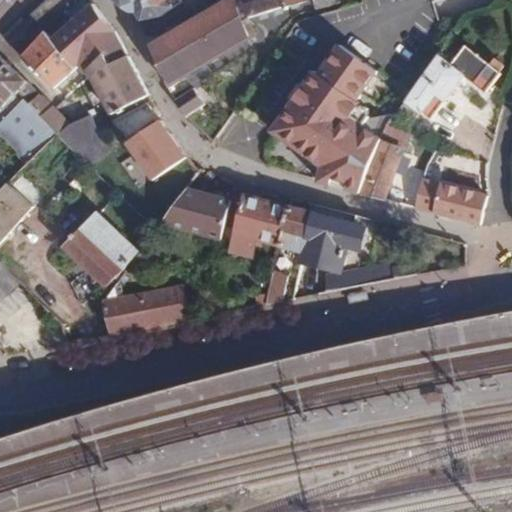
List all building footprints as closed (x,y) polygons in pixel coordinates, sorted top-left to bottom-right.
[(112,114),(150,94),(118,34),(95,6),(88,0),(49,0),(6,42),(23,58),(55,90),(81,66),(87,72),(89,71),(112,114)] [(134,11),(142,21),(161,18),(177,7),(174,4),(170,0),(169,0),(112,0),(129,16),(134,11)] [(147,38),(170,85),(251,38),(245,20),(308,3),(307,0),(232,0),(186,28),(184,25),(161,34),(147,38)] [(348,190),(361,194),(389,124),(379,117),(369,118),(369,109),(357,101),(377,73),(340,47),(320,76),(315,72),(273,131),(311,157),(316,149),(329,158),(323,166),(321,168),(318,183),(331,186),(334,179),(348,183),(348,190)] [(440,56),(406,103),(431,122),(466,78),(487,93),(502,74),(501,73),(505,67),(496,60),(491,65),(469,47),(453,66),(440,56)] [(40,95),(13,68),(0,55),(0,136),(29,165),(59,134),(31,105),(40,95)] [(178,100),(187,119),(204,106),(194,90),(178,100)] [(59,134),(94,170),(112,151),(100,135),(93,114),(73,125),(45,95),(42,96),(40,95),(31,105),(59,134)] [(175,121),(141,144),(167,183),(201,160),(175,121)] [(361,194),(385,201),(412,131),(393,121),(389,124),(361,194)] [(417,207),(464,219),(476,174),(429,162),(417,207)] [(0,248),(36,206),(10,184),(0,193),(0,248)] [(220,241),(225,221),(230,201),(188,190),(161,225),(220,241)] [(254,241),(278,248),(287,206),(258,198),(245,194),(237,224),(230,253),(249,258),(254,241)] [(355,225),(357,216),(339,211),(312,204),(311,213),(301,253),(299,262),(303,264),(339,273),(345,248),(359,251),(364,228),(355,225)] [(278,248),(301,253),(311,213),(297,209),(287,206),(278,248)] [(100,214),(67,248),(107,286),(139,253),(100,214)] [(0,304),(22,282),(0,261),(0,304)] [(264,305),(281,302),(287,275),(273,271),(264,305)] [(111,335),(189,320),(181,287),(104,303),(111,335)]
